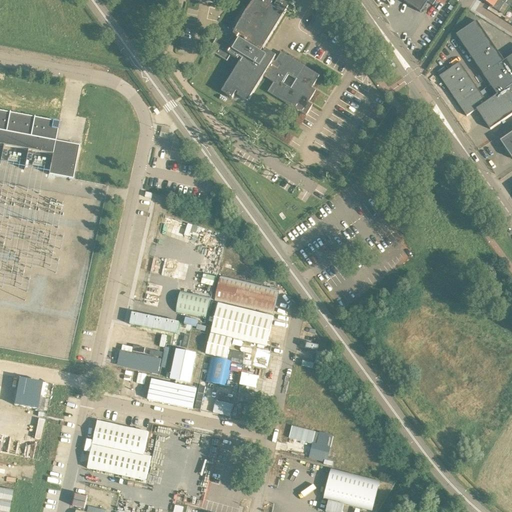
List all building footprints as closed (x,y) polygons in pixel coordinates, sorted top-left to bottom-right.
[(312,107),(308,105),(316,92),(312,90),(319,77),(281,54),(275,63),(273,62),(275,58),(265,51),(262,55),(260,54),(288,9),(275,1),(275,0),(255,0),(227,45),(217,38),(209,52),(227,63),(231,57),(238,61),(240,59),(242,60),(222,93),(232,100),(236,94),(238,95),(236,98),(247,104),(263,78),(273,84),(268,94),(306,118),(312,107)] [(436,0),(385,0),(387,2),(390,0),(400,0),(420,13),(427,3),(432,6),(436,0)] [(505,3),(499,0),(482,0),(482,1),(500,12),(505,3)] [(490,131),(511,115),(511,56),(504,62),(477,22),(456,36),(497,96),(487,103),(459,63),(439,77),(466,117),(476,110),(486,124),(490,131)] [(0,111),(0,145),(3,146),(28,151),(52,155),(48,175),(49,175),(55,177),(73,180),(73,179),(79,146),(55,142),(59,123),(52,121),(52,122),(34,118),(34,117),(33,118),(10,114),(10,113),(9,113),(9,114),(0,111)] [(511,133),(500,142),(504,147),(503,147),(509,156),(510,155),(511,158),(511,133)] [(185,233),(187,226),(173,222),(171,230),(185,233)] [(273,315),(280,290),(221,276),(214,301),(273,315)] [(211,298),(180,292),(176,313),(206,319),(211,298)] [(273,317),(218,304),(214,319),(210,318),(209,322),(213,323),(211,333),(258,345),(258,347),(263,349),(264,346),(266,347),(273,317)] [(178,334),(181,322),(133,313),(131,325),(178,334)] [(205,354),(227,359),(232,340),(210,334),(205,354)] [(314,364),(303,361),(301,367),(319,371),(324,348),(307,344),(305,349),(317,352),(314,364)] [(176,381),(182,382),(190,384),(196,355),(177,351),(170,380),(176,381)] [(120,352),(117,367),(158,376),(161,360),(120,352)] [(231,362),(243,364),(245,355),(233,352),(231,362)] [(232,363),(211,358),(205,382),(227,387),(232,363)] [(0,394),(12,396),(15,381),(10,380),(11,378),(0,376),(0,394)] [(36,414),(41,384),(15,379),(15,381),(12,396),(10,409),(36,414)] [(193,407),(195,394),(196,390),(181,387),(175,386),(152,381),(148,400),(192,410),(193,407)] [(200,386),(198,395),(196,408),(195,410),(201,411),(202,409),(204,396),(206,387),(200,386)] [(0,422),(4,423),(8,398),(0,396),(0,422)] [(230,417),(233,405),(215,402),(213,414),(230,417)] [(87,469),(146,482),(152,458),(144,456),(149,433),(98,422),(87,469)] [(286,453),(323,462),(326,449),(309,445),(308,448),(289,443),(286,453)] [(375,502),(380,483),(331,470),(326,490),(327,490),(339,493),(375,502)] [(0,511),(9,511),(14,488),(0,484),(0,511)] [(330,503),(336,505),(339,493),(327,490),(324,502),(330,504),(330,503)] [(73,510),(83,511),(84,511),(88,498),(76,495),(73,510)]
